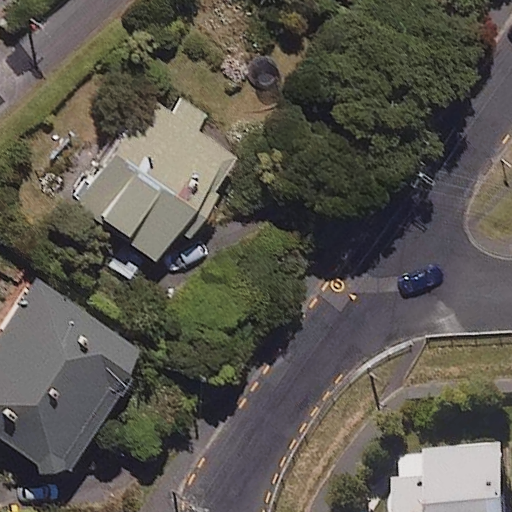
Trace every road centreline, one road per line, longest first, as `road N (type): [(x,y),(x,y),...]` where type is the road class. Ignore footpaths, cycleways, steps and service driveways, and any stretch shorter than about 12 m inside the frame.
road 1 (residential): [(511,80),(352,303)]
road 2 (residential): [(352,303),(244,464),(230,511)]
road 3 (residential): [(511,293),(352,303)]
